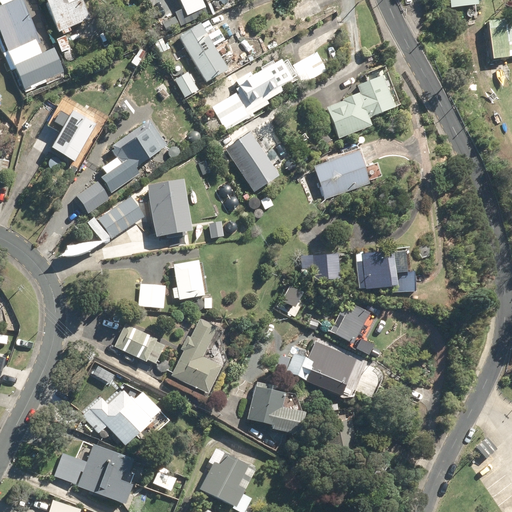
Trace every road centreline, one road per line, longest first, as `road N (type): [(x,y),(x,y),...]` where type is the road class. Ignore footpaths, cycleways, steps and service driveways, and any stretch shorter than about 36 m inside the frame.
road 1 (tertiary): [(388,0),(482,190),(505,299),(495,359),(422,511)]
road 2 (residential): [(0,447),(53,342),(55,309),(51,287),(28,255),(0,236)]
